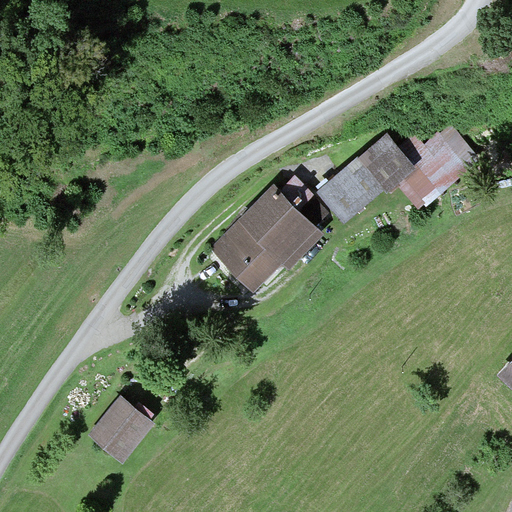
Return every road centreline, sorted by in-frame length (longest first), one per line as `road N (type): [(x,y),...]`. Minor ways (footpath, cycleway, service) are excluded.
road 1 (track): [(481,0),(433,45),(244,157),(200,193),(131,271),(0,464)]
road 2 (track): [(82,338),(255,295)]
